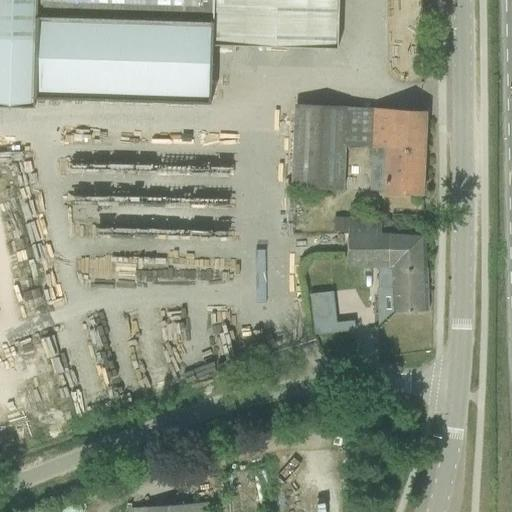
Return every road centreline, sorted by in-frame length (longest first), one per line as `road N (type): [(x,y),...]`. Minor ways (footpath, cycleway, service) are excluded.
road 1 (unclassified): [(0,488),(150,430),(259,399),(370,386),(456,391)]
road 2 (tertiary): [(456,391),(465,320),(458,0)]
road 3 (tertiary): [(433,511),(456,391)]
